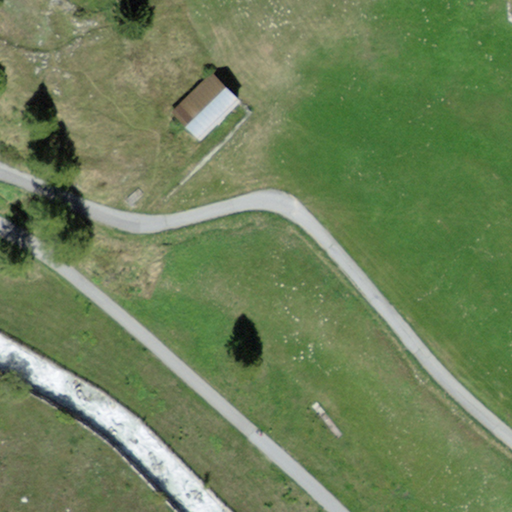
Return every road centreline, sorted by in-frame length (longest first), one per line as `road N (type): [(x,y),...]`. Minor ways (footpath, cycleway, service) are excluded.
road 1 (unclassified): [(511,439),(433,369),(325,239),(286,206),(259,201),(133,222),(0,172)]
road 2 (unclassified): [(0,223),(164,351),(337,511)]
